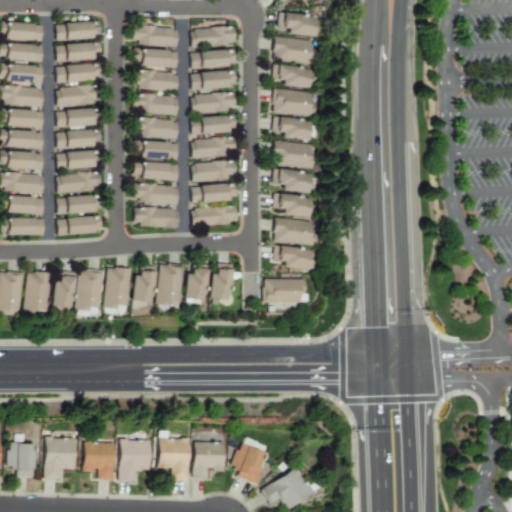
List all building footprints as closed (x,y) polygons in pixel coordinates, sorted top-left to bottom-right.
[(273,28),(283,29),(283,36),(309,37),(310,15),(274,14),(273,28)] [(37,24),(0,23),(0,39),(37,40),(37,24)] [(51,41),(87,39),(86,23),(51,24),(51,41)] [(171,46),(172,28),(128,26),(127,45),(171,46)] [(229,27),(185,29),(186,47),(230,45),(229,27)] [(306,41),(269,37),(267,60),(304,64),(306,41)] [(37,62),(38,45),(1,44),(0,61),(37,62)] [(51,45),(52,61),(95,59),(95,44),(51,45)] [(172,51),(129,50),(128,67),(172,67),(172,51)] [(229,51),(186,51),(186,68),(230,67),(229,51)] [(37,66),(0,65),(0,81),(37,83),(37,66)] [(51,66),(52,82),(93,81),(93,65),(51,66)] [(303,88),(303,67),(267,66),(267,81),(277,81),(277,87),(303,88)] [(129,89),(170,91),(171,73),(129,71),(129,89)] [(229,72),(186,73),(186,90),(230,89),(229,72)] [(38,88),(0,87),(0,105),(37,106),(38,88)] [(52,106),(90,105),(90,87),(51,88),(52,106)] [(305,92),(268,90),(267,113),(303,116),(305,92)] [(230,93),(185,95),(186,113),(230,111),(230,93)] [(172,115),(172,96),(128,95),(128,114),(172,115)] [(0,126),(37,128),(38,111),(0,109),(0,126)] [(52,127),(89,126),(88,110),(51,111),(52,127)] [(230,132),(230,116),(186,118),(186,134),(230,132)] [(303,121),(268,118),(267,133),(277,134),(276,139),(301,141),(303,121)] [(172,138),(172,120),(132,119),(131,137),(172,138)] [(0,147),(37,149),(38,133),(0,130),(0,147)] [(88,131),(51,132),(52,149),(88,147),(88,131)] [(186,139),(186,158),(230,156),(230,138),(186,139)] [(308,146),(269,141),(266,165),(305,170),(308,146)] [(173,143),(133,142),(132,159),(172,160),(173,143)] [(38,154),(2,152),(1,169),(37,170),(38,154)] [(52,153),(52,169),(88,168),(88,152),(52,153)] [(187,182),(230,180),(230,162),(186,163),(187,182)] [(129,163),(129,179),(173,181),(173,165),(129,163)] [(267,185),(277,186),(277,192),(303,193),(304,172),(267,170),(267,185)] [(0,191),(38,193),(38,175),(0,173),(0,191)] [(52,194),(90,192),(89,173),(51,175),(52,194)] [(230,184),(186,186),(187,203),(231,201),(230,184)] [(173,186),(129,185),(128,203),(172,204),(173,186)] [(304,198),(268,194),(267,209),(278,210),(277,215),(302,218),(304,198)] [(52,198),(52,214),(88,213),(88,196),(52,198)] [(38,198),(0,197),(0,213),(38,214),(38,198)] [(231,225),(231,207),(186,208),(187,226),(231,225)] [(129,226),(170,227),(170,209),(129,208),(129,226)] [(51,220),(53,236),(97,231),(95,215),(51,220)] [(0,235),(39,235),(39,219),(0,218),(0,235)] [(311,223),(269,218),(267,242),(308,247),(311,223)] [(277,268),(303,269),(304,249),(268,247),(267,262),(278,262),(277,268)] [(181,300),(200,300),(201,265),(182,264),(181,300)] [(226,265),(212,264),(211,274),(205,274),(204,300),(225,300),(226,265)] [(174,302),(178,267),(154,265),(150,305),(164,306),(164,301),(174,302)] [(147,302),(149,267),(135,266),(135,276),(128,276),(127,301),(147,302)] [(99,309),(113,310),(113,305),(123,306),(124,269),(100,268),(99,309)] [(98,272),(74,270),(70,310),(84,311),(84,307),(94,308),(98,272)] [(49,281),(46,307),(66,309),(71,273),(55,271),(54,282),(49,281)] [(18,274),(0,272),(0,314),(14,315),(18,274)] [(18,311),(42,312),(44,274),(21,272),(18,311)] [(298,280),(257,279),(257,303),(293,304),(294,293),(298,293),(298,280)] [(183,481),(184,440),(162,439),(162,432),(153,432),(152,470),(162,470),(161,480),(183,481)] [(59,469),(70,469),(70,437),(39,437),(39,480),(59,480),(59,469)] [(223,472),(250,484),(265,449),(238,437),(223,472)] [(144,470),(144,439),(113,439),(113,481),(133,481),(133,470),(144,470)] [(78,469),(87,469),(87,480),(109,480),(109,441),(78,441),(78,469)] [(208,478),(208,468),(219,469),(219,442),(188,442),(188,478),(208,478)] [(1,466),(10,466),(10,476),(29,476),(29,443),(1,443),(1,466)] [(254,490),(267,508),(276,502),(281,511),(308,493),(290,466),(254,490)]
